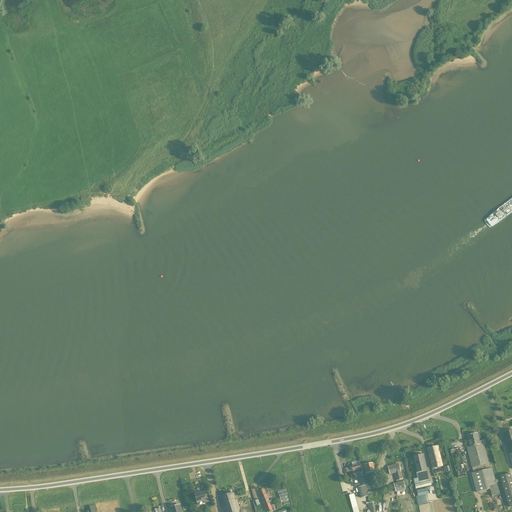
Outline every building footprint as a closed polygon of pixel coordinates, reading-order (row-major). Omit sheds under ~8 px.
[(511,431),(503,434),(504,434),(506,443),(511,440),(511,431)] [(478,433),(467,436),(470,447),(467,448),(474,473),(490,468),(484,445),(486,444),(485,439),(480,441),(478,433)] [(430,458),(440,456),(438,446),(428,448),(430,458)] [(416,473),(427,470),(424,454),(413,457),(416,473)] [(440,456),(430,458),(433,469),(443,466),(440,456)] [(366,473),(374,472),(373,463),(365,465),(366,473)] [(360,464),(352,466),(352,467),(346,468),(347,472),(353,471),(361,469),(360,464)] [(398,464),(388,467),(390,474),(395,473),(397,481),(397,483),(403,482),(402,479),(398,464)] [(496,484),(492,468),(490,468),(474,473),(472,473),(477,493),(490,489),(489,486),(496,484)] [(363,475),(361,469),(353,471),(350,472),(351,476),(354,475),(355,478),(360,476),(361,478),(358,479),(360,486),(366,484),(363,475)] [(500,476),(509,507),(511,506),(511,480),(510,473),(500,476)] [(416,489),(431,485),(430,479),(429,474),(423,475),(423,477),(413,479),(414,483),(416,489)] [(394,484),(396,492),(405,489),(403,482),(394,484)] [(496,484),(489,486),(490,489),(492,496),(500,494),(497,484),(496,484)] [(366,485),(359,487),(361,493),(360,493),(361,498),(369,496),(366,485)] [(264,503),(269,501),(264,489),(259,491),(264,503)] [(198,505),(209,502),(206,491),(202,493),(202,491),(194,493),(197,504),(198,504),(198,505)] [(226,511),(238,511),(233,493),(221,496),(226,511)] [(269,501),(264,503),(267,511),(272,511),(273,511),(272,509),(271,506),(274,505),(272,500),(269,501)]
